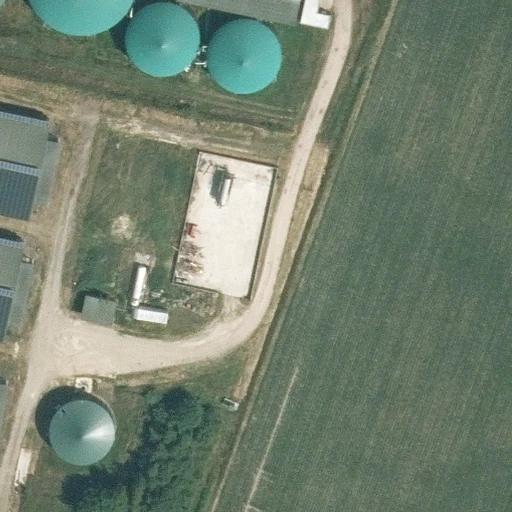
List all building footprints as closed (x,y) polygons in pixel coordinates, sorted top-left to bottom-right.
[(23,0),(34,9),(50,15),(69,17),(79,14),(96,6),(101,0),(23,0)] [(177,3),(174,0),(119,0),(114,10),(112,17),(113,29),(118,41),(126,50),(136,55),(147,57),(158,55),(172,47),(179,37),(182,27),(182,15),(177,3)] [(253,19),(242,8),(230,3),(217,3),(206,7),(196,14),(190,25),(188,33),(189,45),(194,56),(202,65),(212,70),(222,71),(234,70),(247,61),(254,52),(257,42),(257,30),(253,19)] [(57,114),(0,101),(0,206),(31,214),(57,114)] [(43,237),(0,227),(0,332),(19,337),(43,237)] [(116,323),(122,298),(89,290),(83,315),(116,323)] [(0,412),(16,355),(0,351),(0,412)] [(117,454),(113,395),(58,399),(62,457),(117,454)]
